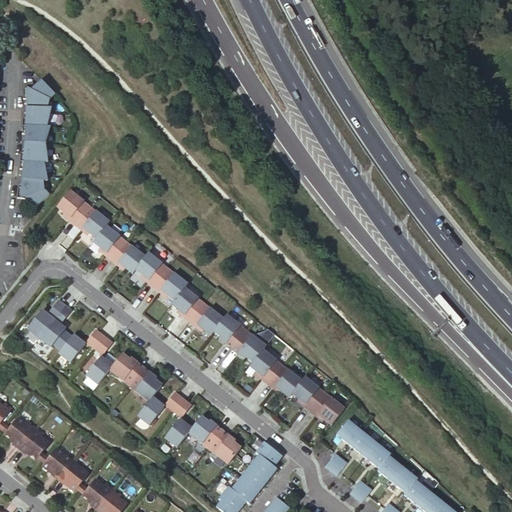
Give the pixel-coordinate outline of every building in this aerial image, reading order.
[(26,99),(26,108),(46,108),(48,100),(54,94),(40,81),(32,89),(22,89),(22,99),(26,99)] [(23,118),(22,126),(46,126),(49,112),(50,108),(46,108),(26,108),(26,118),(23,118)] [(26,134),(25,144),(45,144),(49,128),(50,127),(46,126),(22,126),(22,134),(26,134)] [(21,153),(20,161),(44,163),(48,163),(48,161),(45,144),(25,144),(25,153),(21,153)] [(24,169),(22,179),(43,181),(47,181),(46,177),(44,163),(20,161),(20,169),(24,169)] [(43,181),(22,179),(21,188),(18,187),(17,198),(26,199),(34,208),(49,195),(43,189),(43,181)] [(68,221),(74,226),(86,211),(80,206),(83,203),(69,192),(56,208),(63,214),(70,219),(68,221)] [(89,208),(86,211),(92,216),(94,212),(89,208)] [(86,211),(74,226),(80,230),(82,228),(88,234),(95,239),(105,227),(108,223),(94,212),(92,216),(86,211)] [(104,256),(110,261),(122,246),(116,241),(118,238),(105,227),(95,239),(92,243),(99,249),(106,254),(104,256)] [(118,238),(116,241),(122,246),(124,243),(118,238)] [(122,246),(110,261),(116,265),(118,263),(124,269),(131,274),(135,270),(144,258),(130,247),(128,250),(122,246)] [(147,283),(153,288),(164,273),(158,269),(161,265),(147,254),(144,258),(135,270),(141,276),(148,281),(147,283)] [(167,296),(174,302),(180,294),(183,289),(186,285),(173,275),(170,278),(164,273),(153,288),(158,293),(160,291),(167,296)] [(183,318),(189,323),(200,308),(194,304),(197,300),(183,289),(180,294),(174,302),(171,305),(178,311),(184,317),(183,318)] [(197,300),(194,304),(200,308),(203,305),(197,300)] [(26,330),(38,339),(64,306),(57,301),(46,315),(41,311),(26,330)] [(64,306),(38,339),(50,348),(64,330),(59,326),(71,312),(64,306)] [(213,333),(222,321),(209,310),(206,313),(200,308),(189,323),(195,328),(196,326),(203,331),(210,337),(213,333)] [(225,346),(231,350),(243,336),(237,331),(239,328),(225,317),(222,321),(213,333),(220,339),(227,344),(225,346)] [(239,328),(237,331),(243,336),(245,333),(239,328)] [(95,331),(86,343),(94,349),(103,338),(95,331)] [(245,333),(243,336),(249,341),(251,337),(245,333)] [(58,354),(69,364),(84,345),(72,336),(58,354)] [(245,359),(252,364),(262,352),(265,348),(251,337),(249,341),(243,336),(231,350),(237,355),(239,354),(245,359)] [(103,338),(94,349),(102,356),(111,344),(103,338)] [(256,374),(263,379),(261,381),(267,385),(278,371),(273,366),(275,363),(262,352),(252,364),(249,368),(256,374)] [(112,367),(109,371),(124,383),(127,379),(131,383),(143,369),(137,364),(136,366),(129,360),(122,355),(112,367)] [(100,358),(85,376),(97,386),(109,371),(112,367),(100,358)] [(281,367),(278,371),(285,376),(287,372),(281,367)] [(143,369),(131,383),(138,389),(136,392),(148,402),(152,398),(161,386),(154,380),(147,375),(149,374),(143,369)] [(291,395),(301,383),(287,372),(285,376),(278,371),(267,385),(273,390),(275,388),(281,394),(288,399),(291,395)] [(304,408),(309,413),(321,398),(315,393),(318,390),(304,379),(301,383),(291,395),(298,401),(305,406),(304,408)] [(131,383),(129,387),(136,392),(138,389),(131,383)] [(164,405),(173,412),(182,400),(174,394),(164,405)] [(324,395),(321,398),(327,403),(330,399),(324,395)] [(148,402),(137,417),(148,426),(163,408),(152,398),(148,402)] [(321,398),(309,413),(315,417),(317,415),(323,421),(330,426),(343,410),(330,399),(327,403),(321,398)] [(182,400),(173,412),(181,419),(190,407),(182,400)] [(0,405),(0,423),(1,422),(11,410),(4,404),(2,407),(0,405)] [(191,430),(188,434),(202,445),(205,441),(210,446),(222,432),(216,427),(215,429),(208,423),(201,417),(191,430)] [(18,449),(35,429),(28,423),(26,426),(16,418),(9,428),(4,434),(3,435),(13,443),(12,444),(18,449)] [(180,421),(165,439),(176,448),(188,434),(191,430),(180,421)] [(350,447),(361,433),(347,421),(335,436),(350,447)] [(0,431),(4,434),(9,428),(5,425),(0,431)] [(35,429),(18,449),(25,455),(26,453),(36,461),(37,460),(42,454),(49,444),(40,437),(42,434),(35,429)] [(222,432),(210,446),(216,450),(214,454),(228,465),(240,449),(233,443),(226,438),(228,436),(222,432)] [(361,433),(350,447),(364,458),(375,444),(361,433)] [(205,441),(202,445),(208,449),(210,446),(205,441)] [(263,442),(255,453),(258,455),(273,468),(280,459),(280,455),(263,442)] [(364,458),(378,469),(388,457),(389,455),(375,444),(364,458)] [(57,480),(74,459),(67,454),(64,457),(55,449),(47,459),(43,465),(42,466),(52,473),(51,475),(57,480)] [(42,454),(37,460),(40,463),(45,457),(42,454)] [(249,467),(267,482),(276,470),(273,468),(258,455),(249,467)] [(323,468),(329,472),(340,459),(334,455),(331,458),(323,468)] [(376,471),(391,483),(402,468),(388,457),(378,469),(376,471)] [(74,459),(57,480),(64,485),(65,484),(75,492),(76,491),(80,485),(88,475),(78,468),(81,465),(74,459)] [(340,459),(329,472),(335,477),(346,464),(340,459)] [(240,479),(258,494),(267,482),(249,467),(240,479)] [(402,468),(391,483),(405,494),(415,481),(416,479),(402,468)] [(246,503),(248,505),(258,494),(240,479),(230,491),(246,503)] [(96,511),(112,490),(105,484),(103,487),(94,480),(86,489),(81,495),(81,496),(91,504),(89,506),(96,511)] [(348,494),(354,499),(365,486),(359,481),(352,490),(348,494)] [(403,496),(417,507),(429,493),(415,481),(405,494),(403,496)] [(83,486),(78,492),(81,495),(86,489),(83,486)] [(365,486),(354,499),(360,504),(363,500),(371,491),(365,486)] [(219,511),(220,511),(238,511),(246,503),(230,491),(227,489),(219,499),(224,504),(219,511)] [(112,490),(96,511),(97,511),(121,511),(127,506),(117,498),(119,496),(112,490)] [(417,507),(423,511),(436,511),(443,504),(429,493),(417,507)] [(277,496),(263,511),(286,511),(290,506),(277,496)]
